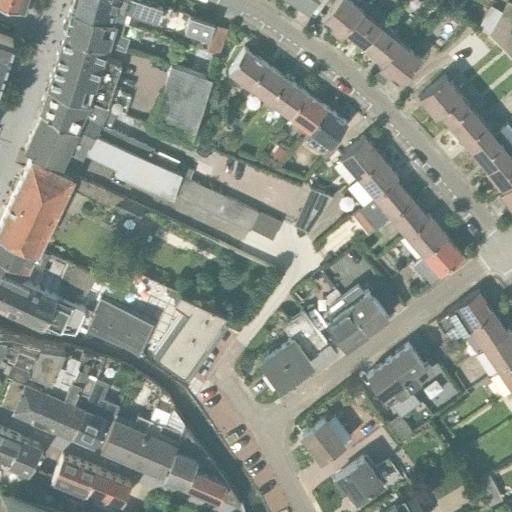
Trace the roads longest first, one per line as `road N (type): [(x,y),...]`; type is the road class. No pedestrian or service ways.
road 1 (residential): [(499,255),(400,126),(314,53),(227,0)]
road 2 (residential): [(263,432),(499,255)]
